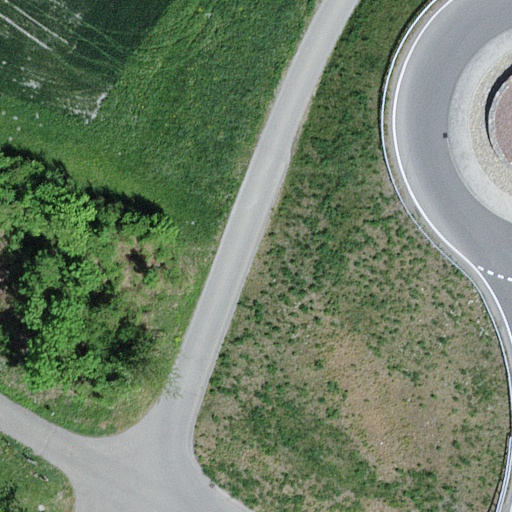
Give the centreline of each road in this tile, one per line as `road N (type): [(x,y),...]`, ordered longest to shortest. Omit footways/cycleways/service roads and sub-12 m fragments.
road 1 (track): [(121,482),(158,428),(216,307),(314,47),(343,0)]
road 2 (primary): [(505,0),(452,37),(434,64),(419,126),(435,188),(454,215),(508,251)]
road 3 (track): [(0,410),(121,482)]
